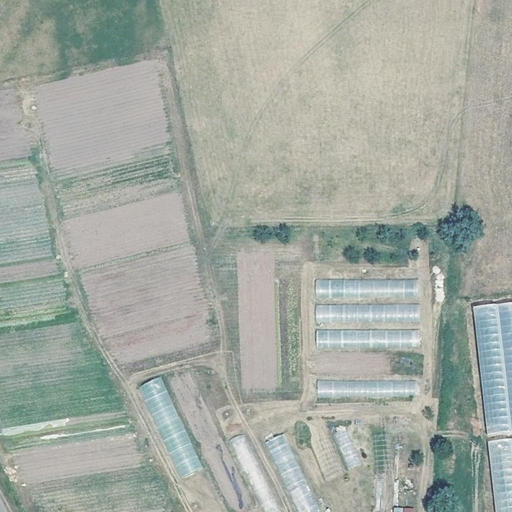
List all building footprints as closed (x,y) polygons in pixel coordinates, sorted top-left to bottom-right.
[(417,297),(417,279),(315,281),(316,299),(417,297)] [(511,430),(511,301),(474,305),(486,433),(511,430)] [(420,304),(315,305),(316,323),(420,322),(420,304)] [(420,348),(420,329),(316,331),(316,350),(420,348)] [(187,367),(166,376),(175,396),(180,394),(201,443),(217,436),(187,367)] [(317,382),(318,398),(417,396),(416,379),(317,382)] [(180,478),(201,469),(170,399),(149,408),(156,424),(172,417),(178,431),(167,436),(162,438),(180,478)] [(267,441),(279,471),(296,464),(284,434),(267,441)] [(511,511),(511,438),(488,440),(495,511),(511,511)] [(288,487),(298,511),(321,511),(307,479),(288,487)]
